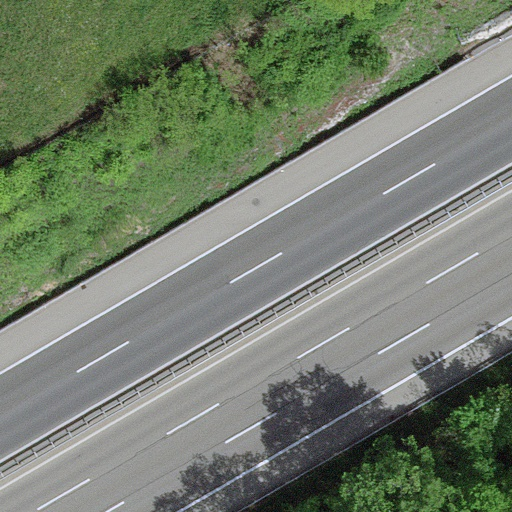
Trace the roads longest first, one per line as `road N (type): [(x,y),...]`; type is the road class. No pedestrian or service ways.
road 1 (motorway): [(511,118),(0,417)]
road 2 (motorway): [(67,511),(511,253)]
